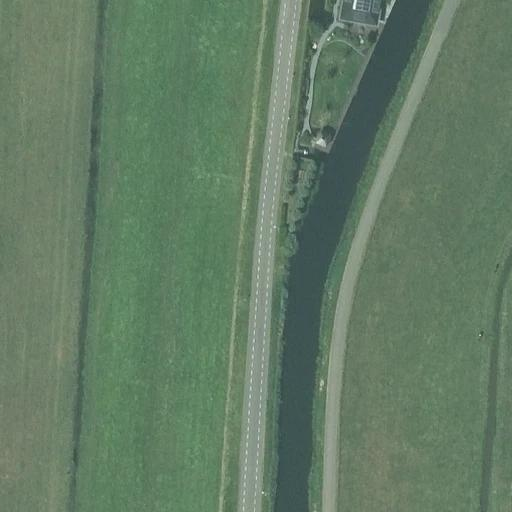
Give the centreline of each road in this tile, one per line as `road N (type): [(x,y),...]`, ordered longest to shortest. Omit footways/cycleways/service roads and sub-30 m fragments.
road 1 (residential): [(329,511),(349,281),(453,0)]
road 2 (residential): [(248,511),(291,0)]
